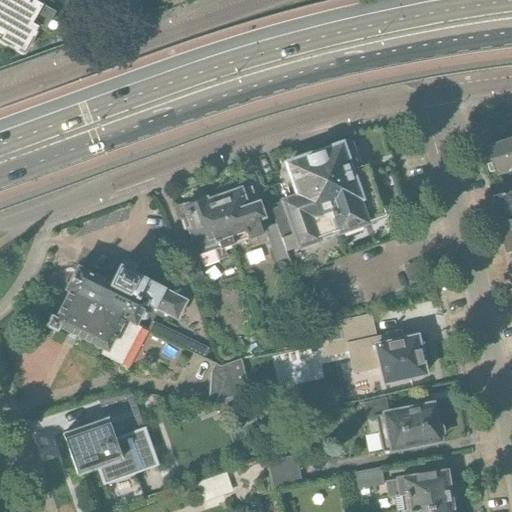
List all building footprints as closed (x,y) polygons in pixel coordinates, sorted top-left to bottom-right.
[(0,0),(0,42),(22,56),(38,28),(44,32),(54,13),(50,11),(54,4),(46,0),(0,0)] [(499,177),(511,172),(511,140),(490,148),(499,177)] [(276,225),(286,252),(295,249),(296,252),(321,243),(321,241),(335,236),(336,238),(370,226),(369,224),(387,217),(367,165),(360,167),(352,143),(287,166),(299,197),(269,207),(276,225)] [(286,252),(276,225),(265,229),(262,222),(266,220),(259,201),(256,202),(251,188),(216,200),(215,197),(214,198),(232,247),(265,235),(276,264),(289,259),(286,252)] [(501,227),(511,224),(511,194),(494,199),(501,227)] [(224,249),(232,247),(214,198),(196,204),(195,201),(186,204),(191,217),(189,218),(193,230),(190,231),(193,240),(177,245),(191,286),(204,281),(199,265),(202,263),(199,257),(214,251),(218,262),(228,258),(224,249)] [(511,224),(501,227),(509,255),(511,254),(511,224)] [(65,291),(69,293),(136,326),(146,307),(176,321),(185,302),(135,277),(118,268),(110,285),(76,269),(65,291)] [(136,326),(69,293),(55,320),(50,318),(45,327),(55,332),(57,328),(104,351),(101,356),(121,365),(141,329),(136,326)] [(376,338),(371,316),(371,315),(313,328),(315,345),(319,344),(322,358),(348,353),(353,375),(377,370),(381,385),(424,376),(419,355),(422,350),(421,344),(417,343),(415,337),(403,340),(401,332),(376,338)] [(222,402),(244,395),(233,363),(221,367),(215,364),(210,373),(208,401),(222,402)] [(382,453),(388,452),(439,442),(438,439),(442,436),(443,432),(443,428),(440,426),(435,424),(431,405),(388,414),(385,399),(363,403),(367,420),(370,435),(378,434),(382,453)] [(78,477),(130,459),(118,426),(109,429),(107,422),(108,422),(107,420),(63,435),(78,477)] [(273,490),(301,484),(295,457),(267,462),(273,490)] [(387,486),(384,467),(357,473),(359,489),(387,486)] [(395,481),(388,482),(390,499),(394,498),(396,511),(411,511),(452,506),(450,488),(457,487),(456,472),(395,481)]
